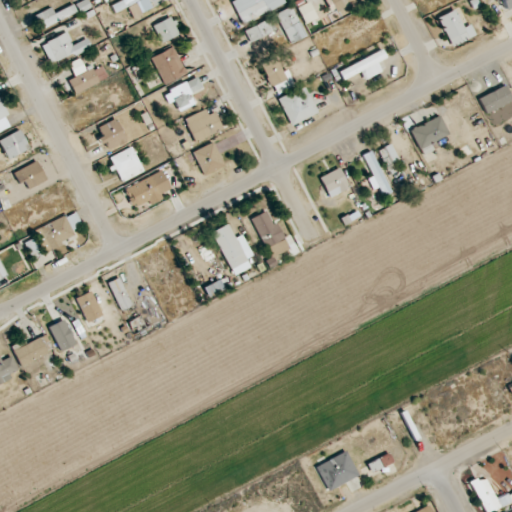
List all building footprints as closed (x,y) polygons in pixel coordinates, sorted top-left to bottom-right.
[(91,8),(86,0),(84,0),(75,5),(79,14),(91,8)] [(121,0),(111,5),(114,13),(135,3),(140,14),(152,9),(147,0),(121,0)] [(267,12),(262,1),(237,13),(242,24),(267,12)] [(305,24),(317,18),(308,2),(296,8),(305,24)] [(140,15),(135,4),(127,7),(133,19),(140,15)] [(40,28),(77,14),(73,5),(53,13),(51,8),(35,15),(40,28)] [(306,36),(291,6),(274,15),(290,44),(306,36)] [(470,25),(462,28),(455,10),(438,17),(450,47),(475,37),(470,25)] [(171,16),(152,26),(161,43),(180,34),(171,16)] [(243,30),(249,43),(274,31),(268,19),(243,30)] [(46,41),(56,62),(90,47),(86,39),(72,45),(66,32),(46,41)] [(164,85),(186,74),(173,47),(150,58),(164,85)] [(364,80),(381,72),(376,63),(386,58),(382,50),(338,72),(343,81),(359,72),(364,80)] [(67,81),(74,95),(108,78),(102,66),(93,70),(91,65),(84,69),(79,58),(68,64),(74,77),(67,81)] [(294,86),(287,70),(282,72),(276,58),(261,64),(274,95),(294,86)] [(178,111),(192,104),(188,94),(202,88),(197,77),(163,93),(168,104),(173,101),(178,111)] [(477,98),(485,114),(511,100),(505,85),(477,98)] [(289,125),(316,115),(306,87),(278,97),(289,125)] [(0,131),(9,127),(4,117),(8,115),(0,99),(0,131)] [(182,120),(194,144),(222,129),(214,112),(208,115),(204,109),(182,120)] [(418,149),(448,137),(440,116),(409,129),(418,149)] [(126,141),(115,119),(97,128),(101,136),(98,138),(105,152),(126,141)] [(0,139),(0,144),(8,160),(29,149),(19,130),(0,139)] [(192,152),(204,177),(224,166),(212,142),(192,152)] [(115,167),(121,181),(142,172),(132,147),(109,157),(113,168),(115,167)] [(372,190),(378,187),(382,196),(389,194),(372,150),(362,154),(370,177),(367,178),(372,190)] [(18,184),(22,181),(27,190),(46,181),(36,161),(13,174),(18,184)] [(329,198),(348,188),(339,168),(318,178),(329,198)] [(170,189),(161,170),(123,189),(132,208),(147,201),(149,205),(162,199),(160,194),(170,189)] [(250,219),(271,258),(288,249),(267,210),(250,219)] [(45,252),(75,238),(72,231),(82,226),(75,211),(35,230),(45,252)] [(245,259),(252,255),(241,235),(235,238),(227,224),(210,233),(233,276),(249,267),(245,259)] [(33,258),(40,254),(32,239),(25,243),(33,258)] [(118,311),(130,307),(120,278),(109,282),(118,311)] [(85,323),(101,316),(91,291),(75,298),(85,323)] [(75,345),(63,320),(48,327),(60,352),(75,345)] [(11,347),(20,367),(47,354),(39,338),(26,344),(24,341),(11,347)] [(314,467),(327,492),(358,475),(345,451),(314,467)] [(485,476),(471,482),(482,511),(489,511),(511,503),(511,492),(494,499),(485,476)]
